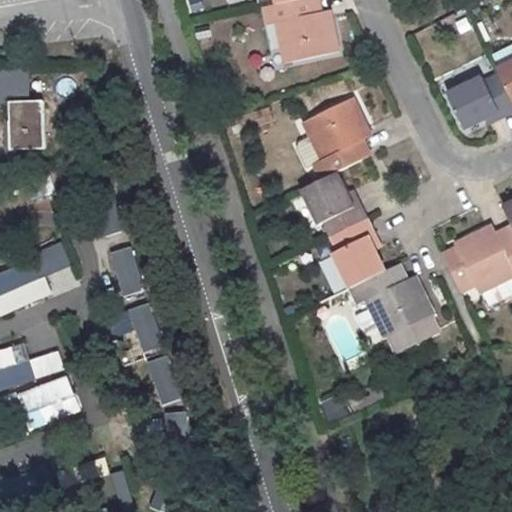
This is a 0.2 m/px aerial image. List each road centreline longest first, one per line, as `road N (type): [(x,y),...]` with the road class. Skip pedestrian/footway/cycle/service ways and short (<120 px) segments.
road 1 (residential): [(286,511),(127,0)]
road 2 (residential): [(511,157),(478,173),(455,173),(432,160),(355,0)]
